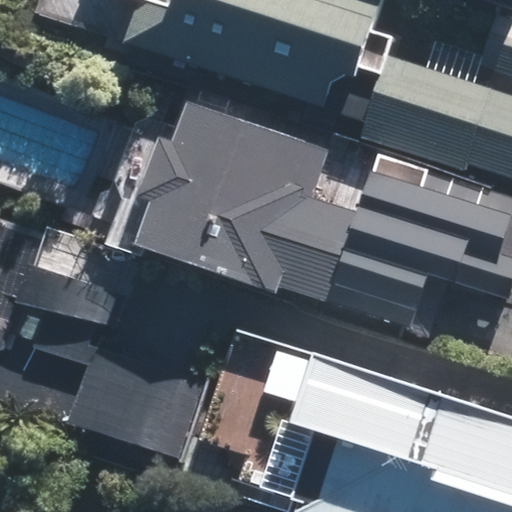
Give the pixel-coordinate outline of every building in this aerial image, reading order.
[(117,0),(140,7),(125,53),(361,130),(357,143),(457,176),(460,168),(511,184),(511,101),(367,54),(384,0),(117,0)] [(320,151),(185,107),(172,144),(157,139),(136,204),(152,209),(137,256),(274,300),(277,291),(422,338),(440,282),(504,304),(511,279),(511,260),(508,259),(511,247),(511,201),(370,155),(351,214),(305,200),(320,151)] [(0,415),(168,468),(192,389),(85,356),(92,333),(111,334),(121,303),(32,276),(44,239),(0,225),(0,415)] [(243,421),(259,377),(220,364),(193,441),(265,466),(277,433),(243,421)] [(511,511),(511,425),(303,365),(281,440),(302,446),(282,511),(511,511)]
